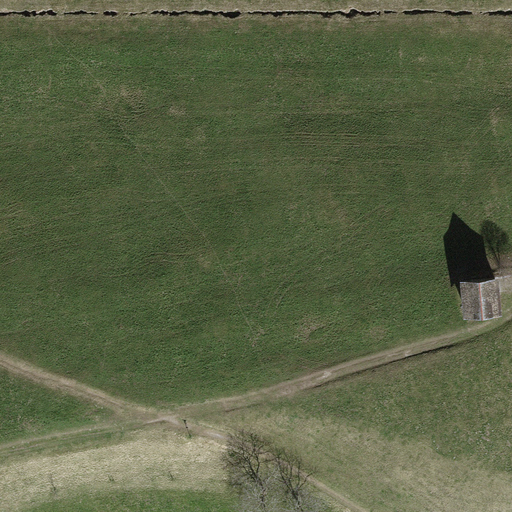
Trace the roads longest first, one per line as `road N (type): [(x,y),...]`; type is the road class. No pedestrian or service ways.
road 1 (track): [(159,416),(243,445),(359,511)]
road 2 (track): [(0,359),(38,380),(159,416)]
